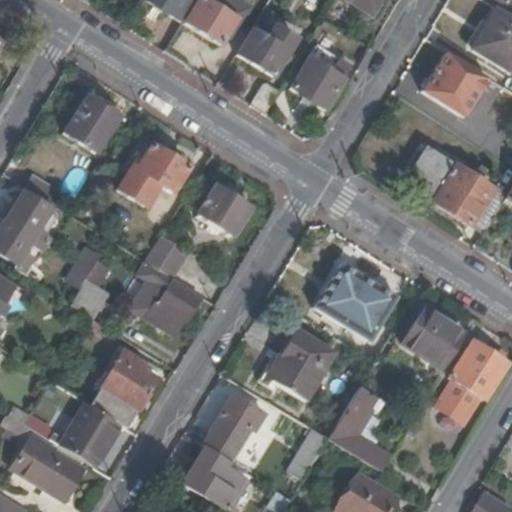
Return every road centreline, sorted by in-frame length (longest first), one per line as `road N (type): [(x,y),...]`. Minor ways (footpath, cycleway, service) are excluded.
road 1 (residential): [(311,185),(117,511)]
road 2 (residential): [(311,185),(68,28)]
road 3 (residential): [(511,307),(311,185)]
road 4 (residential): [(311,185),(420,0)]
road 5 (residential): [(441,511),(511,393)]
road 6 (residential): [(0,142),(68,28)]
